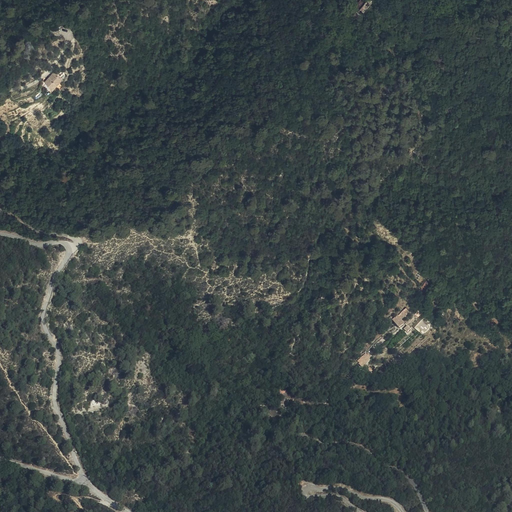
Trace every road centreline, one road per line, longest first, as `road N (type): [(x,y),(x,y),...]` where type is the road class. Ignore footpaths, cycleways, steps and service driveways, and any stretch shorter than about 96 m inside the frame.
road 1 (unclassified): [(0,232),(68,247),(43,309),(58,357),(53,403),(83,480)]
road 2 (unclassified): [(360,511),(335,494),(305,494),(307,487),(387,499),(402,511)]
